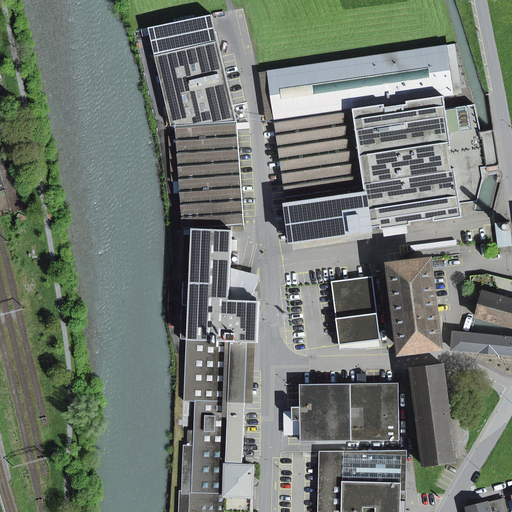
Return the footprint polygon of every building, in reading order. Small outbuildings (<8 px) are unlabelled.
[(176,126),(237,122),(212,15),(149,28),(172,126),(176,126)] [(482,168),(478,133),(475,105),(419,113),(360,122),(356,123),(354,110),(454,95),(447,45),(267,71),(293,243),(463,217),(461,204),(478,202),(483,179),(482,168)] [(358,115),(360,122),(419,113),(418,106),(358,115)] [(237,122),(176,126),(184,230),(194,229),(233,231),(233,227),(244,226),(237,122)] [(478,133),(482,168),(486,167),(487,171),(499,169),(494,130),(492,131),(486,132),(478,133)] [(511,246),(510,230),(511,230),(510,222),(496,224),(499,247),(511,246)] [(480,236),(490,236),(490,228),(480,228),(480,236)] [(219,342),(248,343),(254,343),(254,335),(248,334),(250,301),(230,301),(233,231),(194,229),(192,274),(182,274),(182,282),(183,283),(181,340),(187,340),(219,341),(219,342)] [(402,351),(439,346),(428,263),(392,267),(402,351)] [(482,294),(483,292),(511,299),(511,282),(501,283),(500,278),(486,280),(485,275),(471,277),(472,291),(482,294)] [(381,340),(373,277),(332,282),(340,345),(381,340)] [(511,327),(511,299),(483,292),(482,294),(476,317),(511,327)] [(254,335),(254,343),(258,343),(260,302),(250,301),(248,334),(254,335)] [(452,350),(511,355),(511,338),(470,334),(454,333),(452,350)] [(183,492),(180,492),(179,511),(224,511),(226,466),(243,466),(248,343),(219,342),(219,341),(187,340),(184,401),(195,402),(194,431),(188,430),(188,445),(185,445),(183,492)] [(412,369),(424,467),(456,462),(444,365),(412,369)] [(293,407),(293,412),(293,421),(301,421),(301,435),(301,442),(400,441),(399,383),(300,385),(301,407),(293,407)] [(285,435),(301,435),(301,421),(293,421),(293,412),(284,412),(285,435)] [(282,457),(318,457),(318,447),(303,447),(303,452),(282,452),(282,457)] [(405,511),(407,450),(344,451),(343,482),(401,484),(400,511),(405,511)] [(400,511),(401,484),(343,482),(344,451),(320,452),(318,511),(400,511)] [(251,511),(253,467),(243,466),(226,466),(224,511),(251,511)] [(473,507),(467,509),(467,511),(506,511),(504,500),(480,505),(473,507)]
